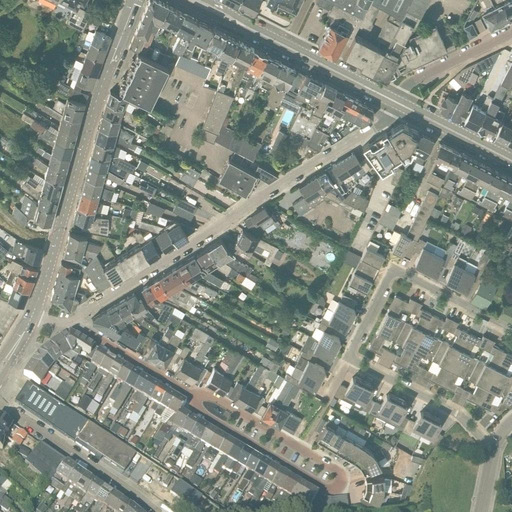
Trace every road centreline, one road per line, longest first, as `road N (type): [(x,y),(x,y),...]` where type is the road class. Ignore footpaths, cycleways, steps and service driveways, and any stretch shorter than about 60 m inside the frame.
road 1 (residential): [(511,329),(393,271),(350,350),(355,363),(457,415),(491,449)]
road 2 (residential): [(395,102),(372,130),(71,322)]
road 3 (tertiary): [(31,317),(103,79),(136,0)]
road 4 (residential): [(153,511),(0,402)]
road 5 (residential): [(338,484),(332,466),(209,395),(194,396)]
road 6 (residential): [(194,396),(207,417),(320,486),(338,484)]
road 7 (residential): [(194,396),(71,322)]
road 8 (residential): [(395,102),(415,77),(511,32)]
road 9 (secondary): [(511,161),(395,102)]
road 10 (secondary): [(395,102),(287,47)]
